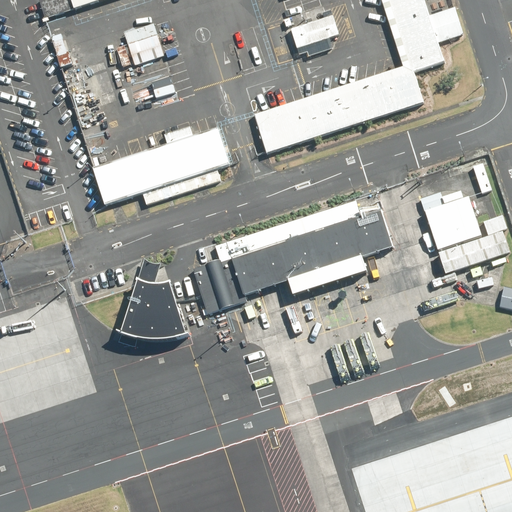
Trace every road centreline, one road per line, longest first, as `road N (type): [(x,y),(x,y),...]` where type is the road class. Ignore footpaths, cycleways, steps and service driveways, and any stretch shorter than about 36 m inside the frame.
road 1 (unclassified): [(504,107),(463,134),(71,258)]
road 2 (unknown): [(397,155),(441,290)]
